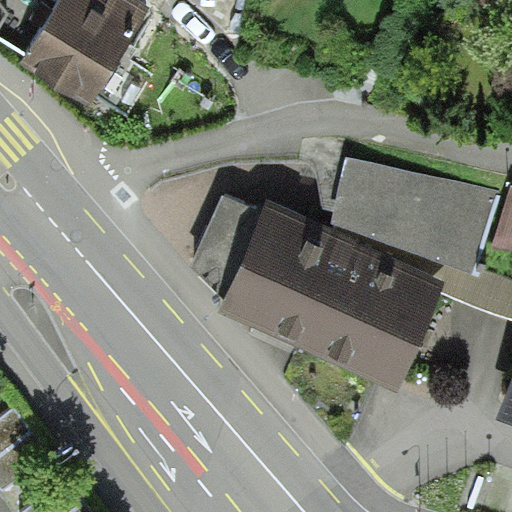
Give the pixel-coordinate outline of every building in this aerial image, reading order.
[(23,64),(93,106),(153,7),(141,0),(68,0),(57,29),(23,64)] [(488,199),(344,150),(324,210),(441,250),(467,259),(488,199)] [(486,237),(511,245),(511,180),(507,179),(486,237)] [(433,273),(253,190),(249,200),(211,184),(181,259),(213,290),(388,373),(429,285),(433,273)] [(433,273),(429,285),(511,313),(511,274),(467,259),(441,250),(433,273)] [(511,340),(489,406),(511,413),(511,340)] [(0,418),(0,485),(3,489),(50,453),(16,407),(0,418)] [(21,511),(94,511),(69,477),(21,511)]
